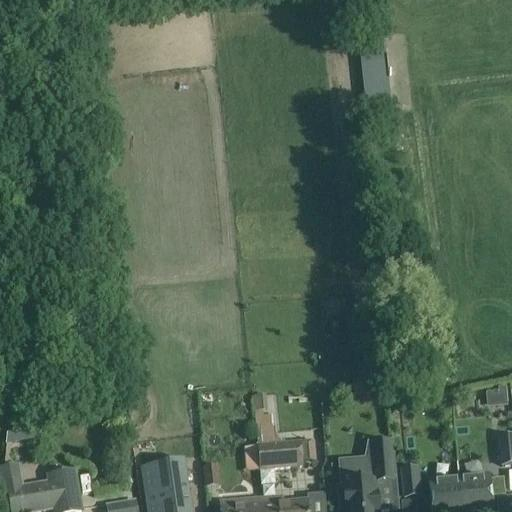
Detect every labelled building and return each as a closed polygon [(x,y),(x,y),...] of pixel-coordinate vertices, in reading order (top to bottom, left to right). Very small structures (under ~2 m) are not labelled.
[(390,102),(385,52),(360,54),(366,105),(390,102)] [(378,397),(377,380),(352,381),(353,399),(378,397)] [(316,464),(314,443),(301,444),(278,446),(275,417),(254,419),(257,448),(258,448),(260,474),(303,470),(302,466),(316,464)] [(511,438),(498,440),(501,468),(511,466),(511,438)] [(394,483),(390,445),(369,446),(362,484),(342,486),(342,489),(336,490),(338,511),(378,511),(376,485),(394,483)] [(157,495),(147,496),(149,511),(190,511),(183,466),(153,471),(157,495)] [(0,485),(7,484),(9,498),(11,511),(46,511),(58,510),(58,511),(80,511),(74,474),(48,478),(49,485),(21,490),(17,468),(0,471),(0,485)] [(218,468),(203,469),(205,489),(219,488),(218,468)] [(417,471),(401,472),(404,500),(420,499),(417,471)] [(488,477),(459,480),(462,511),(491,511),(490,500),(494,499),(506,498),(504,482),(489,484),(488,477)] [(462,511),(459,480),(428,483),(431,511),(462,511)] [(282,499),(262,501),(262,511),(307,511),(307,503),(282,505),(282,499)] [(262,511),(262,501),(219,505),(219,511),(262,511)] [(136,511),(135,503),(107,508),(107,511),(136,511)]
